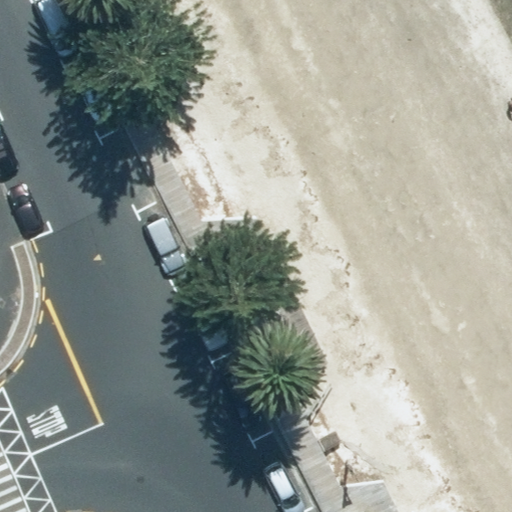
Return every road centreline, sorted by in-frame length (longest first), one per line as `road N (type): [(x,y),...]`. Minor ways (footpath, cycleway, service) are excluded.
road 1 (residential): [(0,23),(173,410)]
road 2 (residential): [(173,410),(0,474)]
